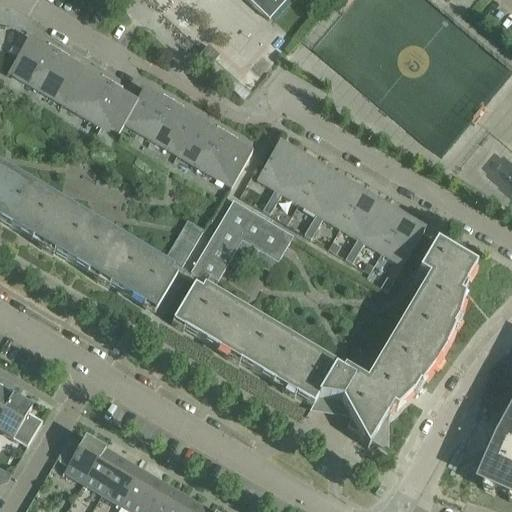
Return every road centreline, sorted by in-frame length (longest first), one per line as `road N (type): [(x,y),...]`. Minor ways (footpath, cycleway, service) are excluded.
road 1 (residential): [(511,241),(288,117),(254,125),(222,116),(0,0)]
road 2 (residential): [(317,511),(89,375)]
road 3 (unclassified): [(11,511),(89,375)]
road 4 (residential): [(398,511),(474,388)]
